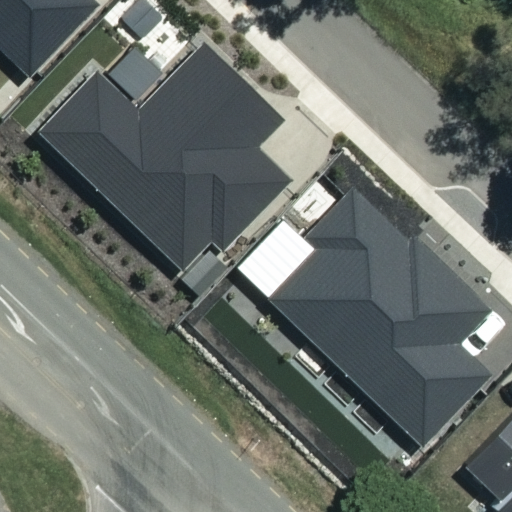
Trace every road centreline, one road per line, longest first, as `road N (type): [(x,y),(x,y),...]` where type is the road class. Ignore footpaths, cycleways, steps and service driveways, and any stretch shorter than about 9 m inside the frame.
road 1 (residential): [(288,0),(511,197)]
road 2 (tertiary): [(0,306),(200,502)]
